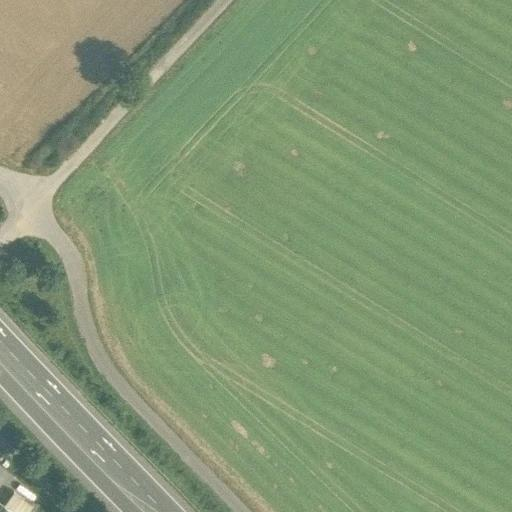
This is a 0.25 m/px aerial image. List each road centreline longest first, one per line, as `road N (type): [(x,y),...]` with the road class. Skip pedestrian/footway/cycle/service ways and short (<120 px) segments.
road 1 (track): [(30,203),(68,252),(82,321),(104,369),(240,511)]
road 2 (track): [(30,203),(227,0)]
road 3 (primary): [(153,511),(0,353)]
